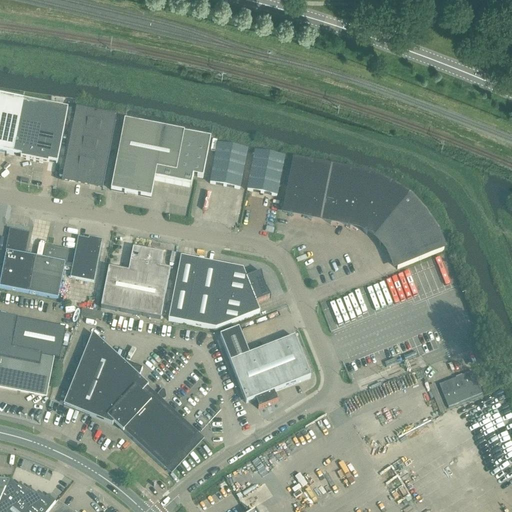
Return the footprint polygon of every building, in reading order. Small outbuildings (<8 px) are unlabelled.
[(0,153),(26,159),(25,161),(42,164),(43,162),(57,165),(67,111),(0,97),(0,153)] [(62,181),(102,188),(102,189),(116,119),(76,111),(62,181)] [(111,192),(151,200),(155,180),(191,187),(193,177),(202,179),(210,140),(184,135),(184,134),(124,122),(111,192)] [(217,145),(210,185),(239,191),(247,151),(217,145)] [(255,153),(247,192),(276,198),(284,159),(255,153)] [(293,214),(302,216),(312,167),(293,161),(283,212),(292,218),(291,217),(293,214)] [(321,220),(331,171),(312,165),(312,167),(302,216),(311,222),(310,221),(312,218),(321,220)] [(341,224),(350,175),(331,168),(331,171),(321,220),(330,226),(329,225),(331,222),(341,224)] [(351,226),(360,228),(370,179),(369,178),(350,172),(350,175),(341,224),(349,230),(350,229),(349,229),(351,226)] [(368,233),(377,237),(409,199),(408,199),(391,185),(389,187),(370,176),(369,178),(370,179),(360,228),(366,236),(366,235),(368,233)] [(383,245),(389,252),(436,233),(425,213),(423,215),(410,197),(408,199),(409,199),(377,237),(380,247),(380,246),(383,245)] [(68,269),(68,266),(65,265),(67,253),(45,249),(43,261),(24,257),(28,236),(10,232),(0,282),(0,289),(58,300),(64,269),(68,269)] [(436,233),(389,252),(389,263),(389,261),(393,261),(397,270),(443,252),(438,232),(436,233)] [(72,267),(68,266),(68,269),(72,270),(70,279),(93,284),(102,242),(89,239),(88,241),(78,239),(72,267)] [(109,269),(101,309),(160,321),(170,271),(160,269),(163,256),(133,250),(128,273),(109,269)] [(168,322),(215,331),(259,314),(256,305),(270,299),(270,300),(271,300),(265,289),(265,287),(265,286),(263,285),(260,273),(260,274),(246,280),(243,271),(180,259),(168,322)] [(0,388),(44,397),(51,360),(59,361),(65,330),(0,317),(0,388)] [(257,410),(258,410),(278,403),(278,402),(277,402),(273,394),(310,379),(295,339),(294,339),(248,357),(238,330),(219,338),(245,404),(246,404),(255,401),(258,409),(257,410)] [(105,347),(92,335),(63,407),(112,426),(113,425),(123,433),(166,472),(199,437),(160,401),(164,398),(161,393),(157,398),(147,388),(148,387),(139,378),(142,370),(102,354),(105,347)] [(0,503),(9,483),(0,482),(0,503)] [(17,489),(9,483),(0,503),(0,511),(49,511),(55,505),(47,499),(45,501),(43,499),(38,495),(36,497),(28,491),(26,493),(18,487),(17,489)] [(71,511),(68,509),(57,503),(55,505),(49,511),(71,511)]
